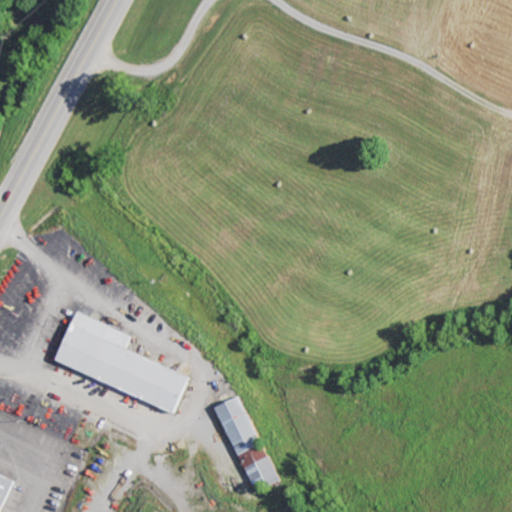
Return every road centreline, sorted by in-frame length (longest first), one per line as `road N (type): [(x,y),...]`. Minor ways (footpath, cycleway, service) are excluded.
road 1 (residential): [(89,57),(149,70),(178,52),(206,0),(283,6),(328,32),(390,48),(511,112)]
road 2 (secondary): [(0,220),(118,0)]
